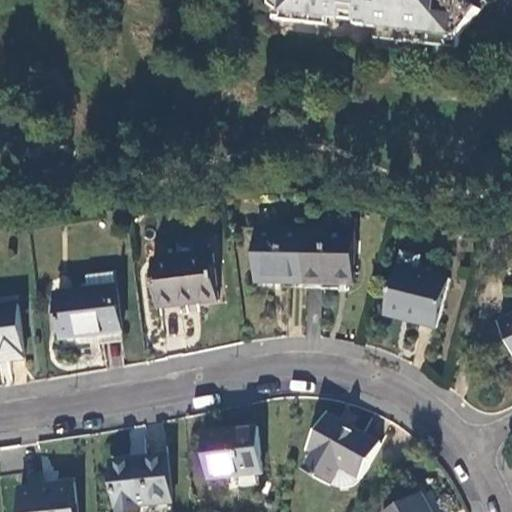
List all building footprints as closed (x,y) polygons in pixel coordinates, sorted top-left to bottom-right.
[(268,0),(267,6),(282,15),(282,22),(312,25),(313,16),(341,19),(341,15),(372,18),(373,0),(268,0)] [(466,0),(373,0),(372,18),(371,29),(399,32),(398,44),(458,51),(459,36),(479,9),(466,0)] [(306,283),(307,229),(260,229),(259,283),(306,283)] [(355,230),(307,229),(306,283),(354,284),(355,230)] [(213,254),(155,262),(161,309),(219,302),(213,254)] [(450,279),(399,266),(389,307),(421,315),(419,323),(438,328),(450,279)] [(123,334),(118,288),(59,295),(64,341),(123,334)] [(18,303),(0,305),(0,358),(8,358),(9,363),(26,361),(18,303)] [(511,317),(501,322),(511,344),(511,317)] [(382,445),(332,415),(311,449),(317,453),(306,471),(329,485),(340,467),(361,479),(382,445)] [(258,428),(208,434),(214,481),(262,475),(258,428)] [(146,462),(115,466),(120,511),(141,511),(140,507),(174,503),(168,456),(146,459),(146,462)] [(78,511),(76,484),(22,491),(24,511),(78,511)] [(431,511),(423,496),(394,511),(431,511)]
